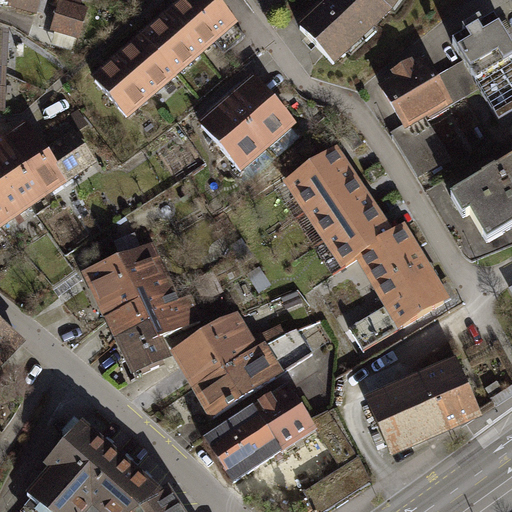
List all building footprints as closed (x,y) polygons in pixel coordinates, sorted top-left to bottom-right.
[(0,0),(0,17),(32,27),(40,0),(0,0)] [(76,0),(60,0),(50,36),(54,37),(49,50),(73,57),(86,14),(73,11),(76,0)] [(245,38),(211,0),(191,0),(170,18),(201,54),(214,42),(225,55),(245,38)] [(390,12),(374,0),(332,0),(300,29),(333,65),(390,12)] [(374,0),(390,12),(398,0),(374,0)] [(201,54),(170,18),(146,39),(176,75),(201,54)] [(511,62),(511,50),(494,21),(483,27),(479,21),(463,31),(467,37),(453,45),(464,64),(479,90),(499,124),(511,116),(511,66),(511,64),(511,62)] [(176,75),(146,39),(120,60),(151,96),(176,75)] [(151,96),(120,60),(96,81),(127,117),(151,96)] [(464,64),(449,73),(464,99),(479,90),(464,64)] [(434,82),(425,66),(415,72),(412,67),(395,77),(398,82),(384,91),(406,129),(400,132),(393,136),(417,177),(448,160),(424,119),(429,117),(430,119),(450,108),(434,82)] [(449,73),(434,82),(450,108),(464,99),(449,73)] [(294,123),(252,75),(224,99),(266,147),(294,123)] [(266,147),(224,99),(196,123),(238,172),(266,147)] [(5,144),(47,206),(97,172),(71,134),(44,153),(27,128),(5,144)] [(47,206),(5,144),(0,146),(0,236),(1,237),(47,206)] [(305,209),(358,176),(339,146),(286,180),(305,209)] [(511,163),(453,198),(464,218),(472,214),(489,242),(511,228),(511,163)] [(324,239),(377,205),(358,176),(305,209),(324,239)] [(358,258),(396,234),(377,205),(324,239),(343,268),(358,258)] [(406,228),(396,234),(358,258),(388,305),(351,329),(365,351),(450,297),(406,228)] [(169,287),(148,241),(82,271),(102,317),(169,287)] [(153,322),(161,340),(202,321),(189,292),(174,299),(169,287),(102,317),(113,340),(153,322)] [(194,392),(289,335),(282,323),(252,340),(236,314),(171,353),(194,392)] [(153,322),(113,340),(129,376),(169,358),(161,340),(153,322)] [(289,335),(194,392),(210,418),(314,356),(299,330),(289,335)] [(0,337),(0,377),(20,354),(0,337)] [(458,367),(370,405),(391,454),(479,415),(458,367)] [(287,386),(204,440),(235,486),(317,432),(312,424),(287,386)] [(511,387),(493,400),(498,408),(511,399),(511,387)] [(317,432),(342,472),(305,495),(316,511),(326,511),(368,484),(334,414),(312,424),(317,432)] [(140,511),(162,499),(83,428),(48,468),(53,474),(30,500),(36,505),(30,511),(140,511)] [(140,511),(179,511),(168,495),(162,499),(140,511)]
